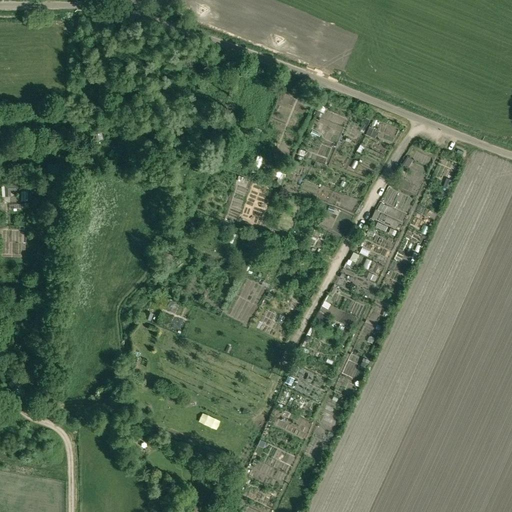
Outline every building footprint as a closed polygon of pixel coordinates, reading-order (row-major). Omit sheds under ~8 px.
[(200,7),(197,15),(204,18),(207,10),(200,7)] [(283,42),(275,39),(272,47),(279,50),(283,42)] [(101,133),(92,136),(94,142),(103,140),(101,133)] [(221,235),(219,241),(225,243),(228,237),(221,235)] [(260,440),(257,446),(263,448),(266,442),(260,440)] [(92,491),(84,491),(84,499),(92,500),(92,491)]
